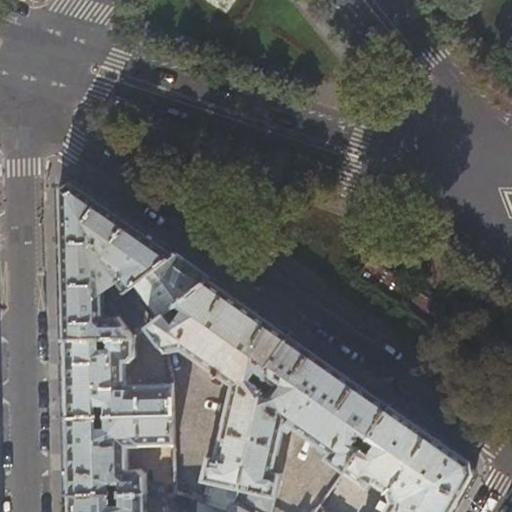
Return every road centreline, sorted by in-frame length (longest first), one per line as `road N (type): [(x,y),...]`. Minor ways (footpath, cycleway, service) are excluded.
road 1 (residential): [(24,112),(511,455)]
road 2 (secondary): [(53,58),(511,207)]
road 3 (residential): [(32,511),(24,112)]
road 4 (primary): [(511,181),(368,0)]
